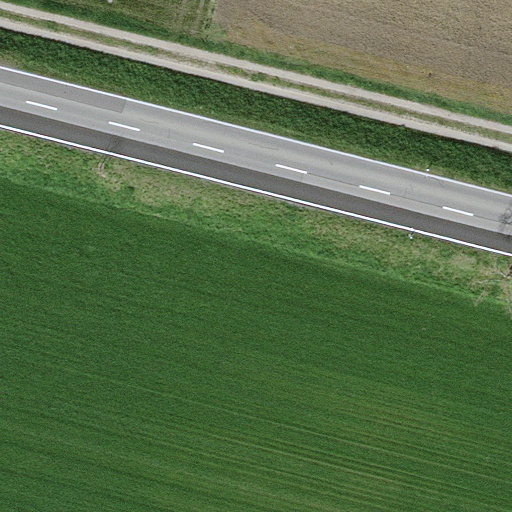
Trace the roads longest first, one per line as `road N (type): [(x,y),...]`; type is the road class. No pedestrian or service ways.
road 1 (secondary): [(0,96),(511,226)]
road 2 (track): [(511,153),(0,26)]
